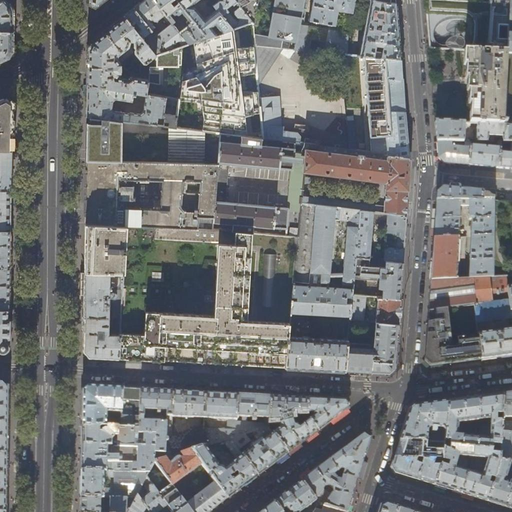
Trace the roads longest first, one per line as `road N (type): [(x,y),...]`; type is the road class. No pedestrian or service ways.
road 1 (residential): [(403,387),(411,368),(424,175),(410,0)]
road 2 (tertiary): [(390,387),(45,368)]
road 3 (primary): [(45,368),(49,56)]
road 4 (residential): [(390,387),(225,511)]
road 5 (primary): [(42,511),(45,368)]
